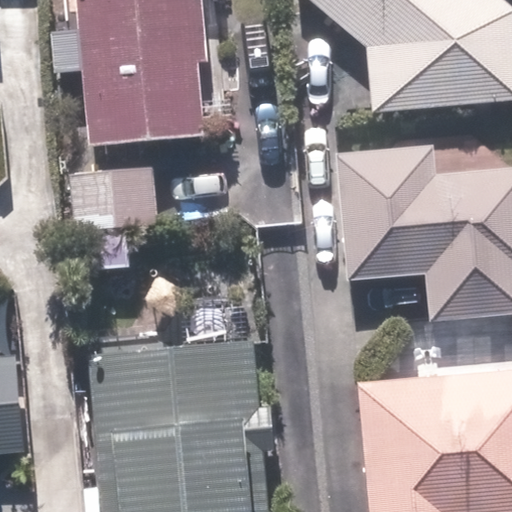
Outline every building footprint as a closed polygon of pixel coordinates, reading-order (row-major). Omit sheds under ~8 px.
[(205,68),(215,67),(209,0),(84,0),(88,35),(59,37),(62,77),(94,75),(100,153),(211,143),(205,68)] [(315,0),(376,52),(381,117),(511,106),(511,8),(502,1),(502,0),(315,0)] [(444,153),(348,161),(356,285),(435,279),(438,323),(511,319),(511,174),(445,180),(444,153)] [(159,174),(78,179),(82,234),(163,228),(159,174)] [(278,511),(275,457),(285,457),(281,411),(267,412),(262,350),(101,362),(111,511),(278,511)] [(409,383),(371,386),(378,511),(511,511),(511,377),(458,381),(457,362),(408,365),(409,383)] [(0,469),(2,470),(3,459),(33,457),(26,364),(0,365),(0,469)]
